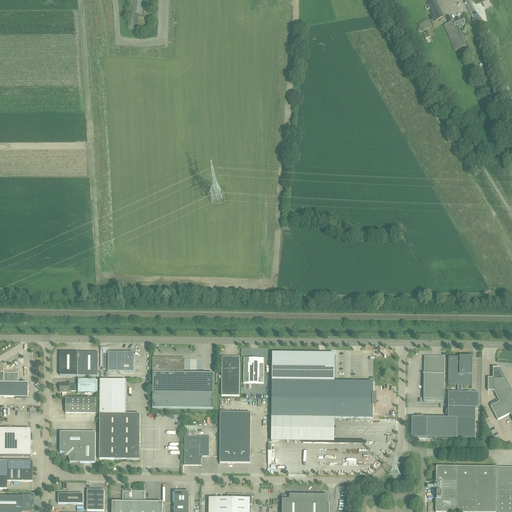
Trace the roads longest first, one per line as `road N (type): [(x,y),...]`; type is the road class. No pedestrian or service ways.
road 1 (unclassified): [(403,343),(402,448),(375,476),(46,475)]
road 2 (unclassified): [(403,343),(48,336)]
road 3 (primary): [(511,164),(490,65),(465,0)]
road 4 (unclassified): [(46,475),(48,336)]
